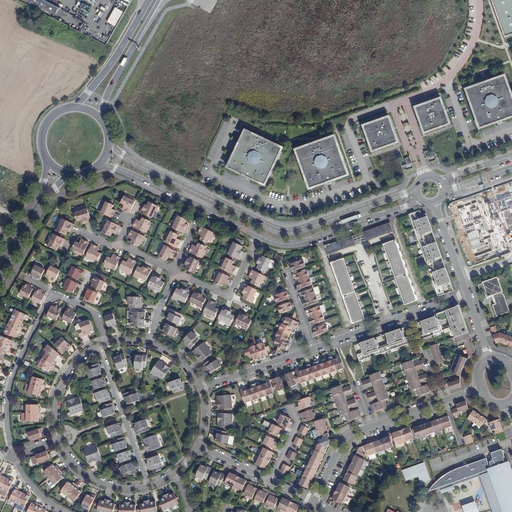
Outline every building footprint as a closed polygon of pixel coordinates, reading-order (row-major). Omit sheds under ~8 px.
[(43,4),(34,0),(31,7),(40,11),(43,4)] [(511,0),(493,0),(506,34),(511,31),(511,0)] [(107,23),(115,26),(122,11),(114,7),(107,23)] [(79,19),(71,15),(66,25),(74,30),(79,19)] [(86,23),(79,19),(74,30),(81,33),(86,23)] [(93,27),(86,23),(81,33),(88,37),(93,27)] [(481,84),(466,89),(480,128),(498,122),(499,124),(502,123),(501,121),(511,116),(511,94),(505,75),(490,80),(491,81),(488,82),(484,84),(481,85),(481,84)] [(415,107),(425,134),(450,125),(441,98),(430,102),(430,103),(426,105),(426,104),(415,107)] [(373,122),(362,125),(371,152),(398,143),(389,117),(377,121),(377,122),(373,123),(373,122)] [(282,148),(243,130),(225,169),(264,187),(282,148)] [(310,144),(296,150),(309,189),(327,183),(328,185),(332,183),(331,181),(349,175),(335,136),(320,141),(320,142),(318,143),(313,144),(311,145),(310,144)] [(123,209),(130,212),(135,199),(127,195),(126,197),(122,195),(119,202),(124,204),(123,205),(124,206),(123,209)] [(463,219),(477,215),(470,196),(457,201),(463,219)] [(115,212),(112,210),(113,209),(112,208),(114,205),(107,201),(105,204),(103,204),(99,212),(112,218),(115,212)] [(146,205),(145,207),(143,206),(140,212),(151,218),(155,210),(156,211),(159,206),(150,201),(148,206),(146,205)] [(77,221),(81,219),(82,221),(84,221),(85,222),(91,220),(87,208),(79,211),(79,209),(74,211),(77,221)] [(414,224),(413,222),(422,219),(421,218),(417,219),(415,213),(409,215),(413,224),(414,224)] [(175,219),(177,220),(173,228),(184,233),(188,226),(186,225),(187,223),(186,223),(187,219),(178,215),(175,219)] [(143,217),(141,221),(140,220),(139,222),(136,221),(133,227),(146,233),(150,225),(148,224),(150,221),(143,217)] [(74,224),(63,218),(59,226),(58,225),(56,230),(65,234),(67,230),(69,231),(70,229),(71,230),(74,224)] [(427,218),(422,219),(413,222),(414,224),(413,224),(417,237),(427,233),(432,231),(427,218)] [(117,224),(109,220),(105,227),(104,227),(102,232),(111,236),(113,232),(115,233),(116,231),(117,232),(120,226),(117,224)] [(363,233),(365,241),(392,231),(390,223),(363,233)] [(199,232),(202,233),(201,236),(202,236),(200,239),(207,243),(209,239),(210,240),(214,232),(202,226),(199,232)] [(129,236),(132,237),(131,239),(132,240),(131,242),(138,246),(139,243),(140,244),(144,236),(132,230),(129,236)] [(168,233),(164,242),(177,248),(180,242),(177,240),(178,239),(177,238),(179,235),(172,231),(170,234),(168,233)] [(62,245),(66,239),(54,233),(51,241),(49,240),(47,245),(56,249),(58,245),(60,246),(61,245),(62,245)] [(356,245),(366,241),(365,241),(363,233),(353,236),(356,244),(356,245)] [(430,244),(426,245),(423,237),(427,235),(427,233),(417,237),(422,250),(423,249),(423,248),(431,245),(430,244)] [(356,244),(353,236),(325,246),(328,253),(356,244)] [(83,239),(81,243),(80,242),(79,243),(76,241),(73,248),(75,249),(75,251),(83,255),(89,242),(83,239)] [(405,305),(417,301),(408,275),(404,276),(403,274),(407,273),(396,240),(383,244),(386,250),(387,249),(388,252),(386,252),(389,258),(390,258),(391,260),(389,261),(391,266),(393,266),(394,268),(392,269),(394,275),(396,274),(397,276),(395,277),(398,285),(400,284),(401,287),(399,287),(401,293),(403,293),(404,295),(402,296),(405,305)] [(231,246),(232,247),(228,254),(240,260),(243,253),(241,253),(242,251),(240,250),(243,246),(233,241),(231,246)] [(202,258),(206,250),(204,249),(206,246),(199,243),(197,246),(196,246),(195,247),(192,246),(189,252),(202,258)] [(436,259),(441,257),(436,243),(431,245),(423,248),(423,249),(422,250),(426,262),(436,259)] [(102,253),(98,251),(96,250),(98,247),(92,244),(86,257),(94,260),(95,259),(98,260),(102,253)] [(169,257),(170,255),(173,257),(176,251),(163,245),(159,252),(161,253),(160,256),(167,260),(168,256),(169,257)] [(257,263),(259,263),(257,268),(266,272),(269,268),(268,267),(271,259),(260,254),(257,260),(258,261),(257,263)] [(115,255),(113,258),(111,257),(111,258),(107,256),(104,263),(108,265),(107,266),(115,270),(121,257),(115,255)] [(186,262),(185,264),(187,265),(185,268),(194,273),(196,268),(195,268),(199,260),(188,255),(185,261),(186,262)] [(236,268),(233,267),(233,265),(232,265),(234,261),(227,257),(225,261),(224,260),(220,268),(233,274),(236,268)] [(346,264),(344,258),(331,263),(343,296),(347,294),(347,296),(343,297),(352,323),(365,319),(362,310),(360,310),(359,308),(361,307),(359,301),(357,302),(356,299),(358,299),(355,291),(353,292),(353,289),(354,289),(352,283),(351,284),(350,281),(351,280),(349,275),(348,276),(347,273),(348,272),(346,267),(345,267),(344,265),(346,264)] [(131,259),(129,262),(127,261),(127,262),(123,260),(120,268),(123,269),(122,271),(130,275),(137,262),(131,259)] [(439,269),(435,270),(432,262),(436,261),(436,259),(426,262),(431,275),(432,275),(432,274),(440,271),(439,269)] [(298,261),(295,262),(290,264),(292,267),(290,268),(291,271),(305,267),(304,266),(305,265),(303,261),(302,261),(302,260),(298,261)] [(36,265),(31,274),(41,279),(45,270),(36,265)] [(51,280),(55,282),(60,271),(61,270),(52,265),(49,271),(48,270),(46,274),(47,274),(47,276),(50,277),(52,278),(51,280)] [(85,272),(74,266),(69,276),(78,280),(80,277),(81,274),(83,275),(85,272)] [(146,266),(145,267),(143,266),(142,268),(138,266),(134,275),(139,278),(139,277),(147,280),(152,269),(146,266)] [(249,275),(253,277),(252,279),(253,279),(251,283),(258,286),(260,283),(261,284),(265,276),(252,269),(249,275)] [(445,269),(440,271),(432,274),(432,275),(431,275),(435,288),(445,285),(451,283),(445,269)] [(298,281),(309,278),(307,270),(293,275),(294,278),(297,277),(298,281)] [(228,283),(231,278),(218,271),(214,279),(216,280),(214,283),(222,286),(223,283),(224,284),(225,282),(228,283)] [(155,290),(160,292),(165,282),(161,281),(162,279),(160,278),(161,277),(154,273),(148,285),(156,288),(155,290)] [(101,290),(105,281),(94,276),(93,279),(92,280),(94,281),(93,283),(92,286),(101,290)] [(483,284),(478,285),(480,292),(485,290),(486,294),(487,294),(491,296),(492,296),(493,295),(496,304),(492,305),(496,317),(509,312),(503,294),(503,295),(502,292),(498,280),(499,279),(497,278),(497,277),(496,277),(495,277),(494,278),(482,282),(483,284)] [(309,278),(298,281),(299,285),(297,286),(298,289),(312,284),(309,278)] [(65,289),(74,293),(79,284),(70,279),(65,289)] [(34,289),(30,287),(28,286),(29,284),(25,283),(20,294),(29,298),(34,289)] [(243,293),(245,294),(243,298),(252,303),(255,298),(253,297),(257,290),(245,284),(242,290),(244,291),(243,293)] [(438,296),(444,294),(442,288),(446,287),(445,285),(435,288),(438,296)] [(317,286),(313,288),(299,292),(303,295),(304,299),(316,295),(319,294),(317,286)] [(45,294),(42,293),(40,292),(41,290),(37,288),(32,299),(41,303),(45,294)] [(178,298),(185,302),(191,291),(184,288),(184,289),(182,288),(181,290),(177,288),(173,298),(177,300),(178,298)] [(98,293),(89,289),(85,298),(94,303),(98,293)] [(197,306),(201,308),(206,298),(202,296),(202,295),(201,294),(201,292),(195,290),(190,301),(197,305),(197,306)] [(281,301),(284,300),(290,297),(289,294),(288,295),(286,291),(282,293),(279,294),(275,295),(275,297),(274,297),(276,302),(277,301),(277,302),(281,301)] [(318,302),(316,295),(304,299),(306,303),(303,304),(304,307),(318,302)] [(141,305),(141,297),(137,297),(129,296),(128,304),(130,304),(129,308),(142,308),(142,305),(141,305)] [(215,317),(219,310),(215,308),(215,307),(214,306),(215,303),(209,300),(203,313),(212,317),(212,315),(215,317)] [(281,312),(281,313),(294,308),(293,305),(291,306),(290,302),(286,304),(283,305),(279,306),(279,307),(278,307),(280,312),(281,312)] [(323,304),(320,305),(305,310),(307,314),(310,313),(311,317),(322,313),(326,311),(323,304)] [(56,307),(53,305),(48,316),(57,320),(63,308),(59,307),(58,308),(56,307)] [(455,337),(463,334),(469,333),(467,329),(466,329),(459,305),(448,309),(455,329),(453,330),(455,337)] [(230,310),(224,307),(218,318),(226,322),(225,323),(230,325),(234,316),(230,314),(231,312),(229,311),(230,310)] [(74,311),(68,308),(63,319),(72,323),(78,311),(75,310),(74,311)] [(12,317),(23,322),(25,318),(27,319),(28,315),(16,309),(12,317)] [(170,312),(167,319),(179,324),(182,317),(181,317),(182,314),(171,309),(169,312),(170,312)] [(455,329),(448,309),(436,314),(437,316),(438,321),(448,317),(453,330),(455,329)] [(246,330),(251,320),(247,318),(248,316),(246,316),(247,314),(241,311),(235,323),(242,326),(242,327),(246,330)] [(114,327),(117,326),(113,313),(105,316),(109,327),(112,326),(112,325),(113,324),(114,327)] [(325,320),(322,313),(311,317),(312,320),(309,321),(311,325),(317,323),(320,321),(325,320)] [(285,322),(284,323),(296,329),(297,330),(299,326),(297,325),(299,322),(294,320),(292,319),(287,316),(284,322),(285,322)] [(421,322),(423,327),(426,336),(438,332),(438,330),(440,329),(438,321),(437,316),(421,322)] [(12,317),(9,324),(21,330),(23,327),(21,326),(23,322),(12,317)] [(91,318),(81,322),(78,323),(78,324),(79,328),(82,335),(89,333),(89,331),(91,330),(94,329),(91,318)] [(144,319),(131,319),(131,326),(144,327),(145,323),(143,322),(144,319)] [(164,328),(162,331),(173,337),(177,328),(165,323),(163,326),(166,327),(165,328),(164,328)] [(296,329),(284,323),(282,323),(279,329),(289,334),(291,330),(294,332),(296,329)] [(20,334),(21,330),(9,324),(5,332),(16,337),(18,333),(20,334)] [(314,335),(328,331),(327,330),(328,330),(326,325),(325,324),(321,325),(318,326),(313,328),(315,331),(313,332),(314,335)] [(420,338),(426,336),(423,327),(421,327),(422,331),(418,332),(420,338)] [(277,337),(289,343),(291,339),(288,338),(289,334),(279,329),(275,337),(277,337)] [(402,334),(400,329),(386,334),(388,339),(391,349),(403,345),(402,343),(405,342),(402,334)] [(500,333),(498,329),(491,332),(496,344),(499,343),(503,344),(506,335),(500,333)] [(191,330),(188,333),(182,340),(188,345),(187,346),(190,349),(199,339),(196,337),(197,336),(191,330)] [(411,341),(409,336),(405,337),(404,333),(402,334),(405,342),(405,344),(411,341)] [(464,336),(463,334),(455,337),(459,347),(465,345),(469,354),(468,355),(467,356),(466,357),(466,358),(456,355),(449,372),(458,375),(458,376),(458,377),(458,379),(448,383),(447,380),(442,381),(445,388),(449,387),(450,386),(451,390),(455,389),(461,387),(460,384),(460,382),(460,380),(460,378),(461,375),(461,373),(462,370),(463,368),(464,366),(465,363),(466,361),(468,359),(470,357),(472,355),(474,353),(475,352),(472,342),(471,342),(470,338),(471,338),(469,334),(464,336)] [(0,337),(0,343),(10,349),(12,346),(10,345),(12,340),(1,335),(0,337)] [(503,344),(510,347),(511,341),(511,337),(506,335),(503,344)] [(72,346),(63,336),(56,344),(63,352),(66,349),(68,347),(69,349),(72,346)] [(289,343),(277,337),(277,338),(276,338),(274,343),(275,343),(274,344),(279,347),(281,348),(286,350),(287,346),(289,347),(290,344),(289,343)] [(361,343),(362,348),(366,358),(377,354),(377,352),(379,351),(376,343),(374,338),(361,343)] [(386,340),(387,343),(379,346),(378,342),(376,343),(379,351),(380,353),(391,349),(388,339),(386,340)] [(212,352),(203,342),(193,351),(195,354),(196,353),(198,354),(197,356),(201,361),(212,352)] [(10,349),(0,343),(0,353),(4,355),(6,351),(8,352),(10,349)] [(258,345),(257,345),(262,359),(265,358),(264,356),(268,355),(266,350),(265,347),(264,343),(262,343),(258,344),(258,345)] [(436,364),(443,362),(437,344),(430,346),(436,364)] [(262,359),(257,345),(255,346),(255,345),(251,347),(251,348),(249,348),(251,352),(252,355),(254,360),(257,359),(258,360),(262,359)] [(358,354),(360,360),(366,358),(362,348),(360,349),(362,353),(358,354)] [(43,358),(55,366),(57,363),(55,362),(58,358),(47,351),(43,358)] [(121,355),(114,357),(118,369),(125,367),(125,366),(128,365),(124,353),(121,354),(121,355)] [(337,358),(333,360),(337,370),(344,368),(339,354),(336,355),(337,358)] [(144,356),(136,355),(135,368),(142,369),(143,367),(146,368),(147,355),(144,355),(144,356)] [(206,366),(211,373),(221,366),(217,359),(216,360),(214,357),(203,363),(205,367),(206,366)] [(330,373),(337,370),(333,360),(332,357),(329,358),(330,361),(326,362),(330,373)] [(53,369),(55,366),(43,358),(38,365),(48,372),(51,368),(53,369)] [(159,360),(151,372),(162,379),(170,368),(164,363),(163,365),(161,364),(162,362),(159,360)] [(330,373),(326,362),(322,363),(321,360),(317,362),(323,376),(330,373)] [(413,360),(402,364),(411,390),(416,388),(419,397),(427,395),(433,392),(430,384),(422,386),(421,385),(421,384),(429,381),(426,374),(418,376),(418,375),(417,372),(417,371),(425,368),(422,360),(414,363),(413,362),(413,360)] [(311,367),(315,378),(323,376),(317,362),(314,363),(315,366),(311,367)] [(100,366),(99,363),(87,367),(88,370),(87,371),(90,378),(102,374),(99,367),(100,366)] [(308,381),(315,378),(311,367),(310,364),(307,366),(308,369),(304,370),(308,381)] [(308,381),(304,370),(300,371),(299,368),(296,369),(298,376),(299,378),(301,383),(308,381)] [(288,372),(285,373),(290,387),(291,386),(291,387),(296,385),(297,384),(295,379),(294,377),(292,372),(289,373),(288,372)] [(384,400),(389,398),(380,372),(369,375),(370,377),(371,379),(362,382),(365,389),(373,386),(373,388),(374,390),(375,392),(367,395),(369,402),(377,399),(378,400),(378,402),(370,405),(373,413),(382,411),(387,409),(384,400)] [(284,389),(285,388),(280,375),(276,376),(277,377),(273,379),(275,384),(276,386),(278,391),(279,390),(279,391),(284,389)] [(31,385),(44,389),(46,385),(44,384),(45,380),(33,376),(31,385)] [(92,381),(95,390),(107,385),(105,381),(103,382),(102,381),(102,377),(92,381)] [(183,385),(180,379),(169,383),(171,390),(172,389),(173,393),(185,388),(184,385),(183,385)] [(267,383),(263,384),(267,395),(274,392),(273,387),(272,385),(270,379),(266,380),(267,383)] [(267,395),(263,384),(259,386),(258,383),(254,384),(260,398),(267,395)] [(260,398),(254,384),(251,385),(252,388),(248,389),(252,400),(260,398)] [(44,392),(44,389),(31,385),(29,393),(40,396),(42,392),(44,392)] [(355,399),(347,401),(346,400),(346,397),(345,396),(353,393),(351,386),(343,389),(342,387),(341,385),(335,387),(331,389),(340,415),(345,414),(348,423),(354,421),(362,418),(359,409),(351,412),(350,410),(350,409),(358,406),(355,399)] [(245,403),(252,400),(248,389),(245,391),(244,387),(240,389),(245,403)] [(98,401),(99,400),(100,403),(112,399),(111,395),(109,396),(107,389),(95,393),(98,401)] [(139,400),(137,393),(136,393),(135,390),(123,394),(124,398),(125,397),(127,404),(139,400)] [(227,408),(232,408),(231,395),(217,396),(217,400),(219,400),(219,402),(217,402),(218,409),(221,409),(221,411),(225,411),(225,409),(227,408)] [(67,401),(71,414),(84,410),(84,409),(80,396),(76,398),(76,399),(74,400),(74,398),(67,401)] [(298,410),(311,406),(310,402),(312,402),(310,396),(306,398),(298,401),(299,404),(300,404),(300,405),(297,406),(298,410)] [(468,408),(466,401),(456,404),(457,408),(451,410),(454,417),(459,415),(458,412),(468,408)] [(101,410),(104,417),(116,413),(113,406),(114,406),(113,402),(101,406),(102,409),(101,410)] [(27,405),(27,414),(41,414),(41,409),(39,409),(39,405),(27,405)] [(300,417),(304,416),(305,417),(304,418),(305,421),(317,417),(315,412),(313,413),(312,409),(299,414),(300,417)] [(468,418),(474,422),(479,414),(473,410),(468,418)] [(229,427),(232,427),(233,413),(219,412),(218,420),(220,420),(220,422),(218,422),(218,426),(223,427),(224,427),(224,429),(229,430),(229,427)] [(277,418),(279,419),(277,423),(286,427),(289,428),(291,424),(288,423),(289,422),(289,421),(291,419),(280,413),(277,418)] [(479,414),(474,422),(480,427),(486,418),(479,414)] [(442,415),(439,416),(443,429),(452,426),(448,416),(445,417),(443,417),(442,415)] [(443,429),(439,416),(435,418),(436,420),(434,421),(431,422),(435,432),(443,429)] [(316,429),(326,426),(323,418),(314,422),(316,429)] [(146,419),(134,423),(137,430),(136,431),(137,434),(149,430),(148,427),(149,426),(146,419)] [(497,434),(503,431),(499,419),(490,422),(489,422),(492,431),(495,430),(497,434)] [(425,421),(422,422),(426,435),(435,432),(431,422),(428,423),(426,424),(425,421)] [(426,435),(422,422),(418,424),(419,426),(417,427),(414,428),(417,438),(426,435)] [(111,434),(112,437),(124,433),(123,429),(121,430),(119,423),(107,427),(110,434),(111,434)] [(279,434),(279,433),(279,432),(283,433),(285,430),(272,424),(271,427),(269,427),(267,431),(278,436),(279,434)] [(328,433),(326,426),(316,429),(319,436),(324,434),(328,433)] [(405,428),(401,430),(405,442),(411,440),(410,438),(413,437),(410,427),(405,429),(405,428)] [(43,431),(41,428),(28,433),(31,441),(42,437),(41,432),(43,431)] [(216,433),(217,433),(216,440),(228,443),(230,436),(229,435),(229,432),(217,429),(216,433)] [(405,442),(401,430),(392,433),(396,443),(398,442),(399,444),(405,442)] [(330,437),(328,433),(324,434),(320,444),(327,447),(331,440),(328,438),(328,437),(330,437)] [(146,442),(147,444),(145,445),(148,452),(161,447),(156,434),(143,439),(144,443),(146,442)] [(277,446),(274,444),(274,443),(275,442),(276,440),(266,434),(263,439),(265,440),(263,443),(275,449),(277,446)] [(384,438),(381,440),(385,450),(394,446),(391,440),(390,437),(389,434),(383,436),(384,438)] [(113,444),(116,451),(128,447),(125,440),(126,439),(125,436),(113,440),(114,443),(113,444)] [(376,453),(385,450),(381,440),(378,441),(377,438),(376,439),(372,440),(376,453)] [(375,453),(376,453),(372,440),(368,441),(369,444),(368,444),(365,445),(368,456),(369,455),(371,459),(377,457),(375,453)] [(324,454),(327,447),(320,444),(318,443),(315,450),(324,454)] [(102,459),(98,447),(85,451),(89,463),(96,461),(96,459),(97,459),(98,460),(102,459)] [(258,455),(270,461),(272,457),(274,452),(264,448),(263,450),(261,449),(258,455)] [(491,461),(489,461),(492,468),(490,469),(486,458),(466,464),(466,463),(461,464),(462,466),(454,469),(453,469),(450,471),(448,471),(446,473),(444,474),(443,475),(441,476),(439,478),(437,479),(436,481),(435,482),(438,488),(438,491),(453,486),(481,476),(493,509),(501,506),(502,507),(502,508),(503,508),(504,508),(505,508),(506,511),(502,511),(511,511),(511,478),(508,466),(506,467),(505,464),(507,463),(501,448),(491,452),(491,455),(493,460),(491,461)] [(118,454),(121,463),(132,459),(132,455),(129,456),(129,454),(131,453),(130,450),(118,454)] [(312,457),(321,461),(324,454),(315,450),(312,457)] [(37,455),(39,462),(52,458),(51,454),(49,455),(48,451),(37,455)] [(351,464),(362,468),(365,460),(355,455),(353,454),(351,458),(354,459),(353,461),(351,464)] [(148,467),(149,470),(160,466),(159,463),(160,463),(158,455),(147,459),(149,466),(148,467)] [(265,470),(270,461),(258,455),(255,461),(257,462),(256,464),(265,470)] [(321,461),(312,457),(309,463),(318,468),(321,461)] [(136,469),(133,462),(121,466),(124,473),(125,473),(126,476),(138,472),(137,468),(136,469)] [(424,462),(402,470),(406,481),(415,478),(414,474),(417,473),(418,476),(421,484),(430,480),(424,462)] [(305,470),(314,474),(318,468),(309,463),(305,470)] [(50,478),(60,469),(58,466),(56,467),(53,464),(44,471),(50,478)] [(208,468),(202,464),(196,476),(203,479),(204,478),(207,480),(212,468),(209,467),(208,468)] [(362,468),(351,464),(350,466),(349,468),(347,467),(345,471),(358,476),(362,468)] [(63,472),(60,469),(50,478),(52,481),(50,484),(50,485),(51,487),(53,487),(55,485),(55,484),(64,477),(61,473),(63,472)] [(314,474),(305,470),(302,477),(311,481),(314,474)] [(222,474),(215,471),(209,482),(216,486),(217,484),(220,486),(225,475),(222,473),(222,474)] [(358,476),(345,471),(344,474),(346,475),(345,477),(344,480),(354,485),(358,476)] [(233,487),(239,476),(235,474),(234,474),(230,472),(225,482),(227,483),(227,484),(233,487)] [(247,480),(239,476),(233,487),(239,490),(240,489),(242,490),(247,480)] [(1,488),(8,492),(15,479),(11,478),(10,479),(6,477),(1,488)] [(311,481),(302,477),(299,484),(308,488),(311,481)] [(68,496),(76,484),(74,482),(72,484),(69,481),(61,491),(68,496)] [(252,499),(255,492),(257,488),(254,487),(253,487),(252,486),(254,483),(250,481),(250,482),(244,493),(248,495),(247,497),(252,499)] [(340,482),(336,490),(348,496),(351,490),(349,489),(350,487),(342,483),(340,482)] [(429,490),(429,491),(438,488),(435,482),(434,483),(433,485),(432,487),(430,488),(429,490)] [(76,484),(68,496),(75,501),(82,492),(78,489),(80,487),(76,484)] [(10,499),(17,503),(22,492),(18,490),(19,488),(16,487),(10,499)] [(259,489),(257,493),(254,500),(259,502),(260,501),(263,503),(266,496),(269,490),(265,489),(264,492),(263,491),(262,490),(259,489)] [(348,496),(336,490),(334,494),(332,499),(337,501),(342,504),(343,501),(345,502),(348,496)] [(271,491),(269,497),(266,504),(270,505),(269,507),(273,509),(279,498),(276,497),(274,497),(275,493),(271,491)] [(22,492),(17,503),(25,507),(31,494),(28,492),(27,494),(22,492)] [(176,497),(175,493),(171,495),(170,493),(164,496),(164,498),(160,499),(162,503),(163,506),(165,510),(179,504),(177,499),(176,497)] [(83,505),(90,508),(96,496),(93,494),(92,496),(88,494),(83,505)] [(102,511),(113,511),(114,511),(115,508),(116,504),(111,503),(112,500),(105,498),(104,501),(100,500),(99,503),(99,506),(98,511),(102,511)] [(285,511),(286,511),(291,501),(288,499),(287,500),(283,498),(282,500),(278,507),(281,508),(280,510),(285,511)] [(157,505),(156,501),(152,502),(152,500),(145,501),(145,503),(141,504),(142,508),(142,511),(158,511),(157,508),(157,505)] [(296,511),(300,506),(291,501),(286,511),(296,511)] [(136,511),(136,509),(136,504),(132,504),(132,502),(124,502),(124,504),(120,504),(120,508),(120,511),(119,511),(136,511)] [(27,511),(37,511),(41,505),(37,504),(36,506),(32,503),(27,511)]
